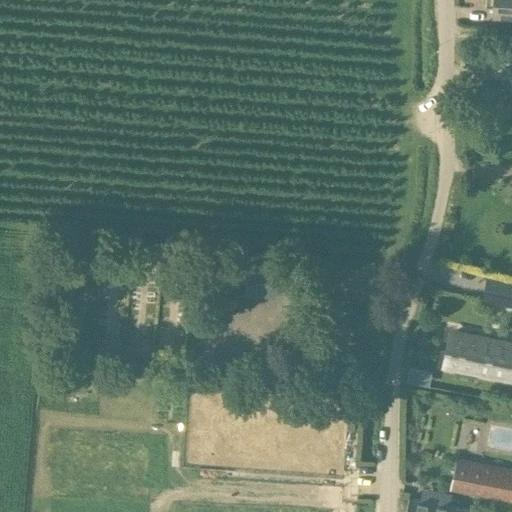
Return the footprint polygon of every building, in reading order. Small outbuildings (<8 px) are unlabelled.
[(494,14),(511,15),(511,0),(486,0),(486,6),(494,7),(494,14)] [(277,298),(279,265),(248,263),(246,296),(277,298)] [(511,280),(502,279),(498,299),(511,302),(511,280)] [(511,358),(448,346),(442,378),(442,379),(511,393),(511,358)] [(511,500),(511,469),(458,459),(452,489),(511,500)] [(406,511),(472,511),(473,510),(409,498),(406,511)]
